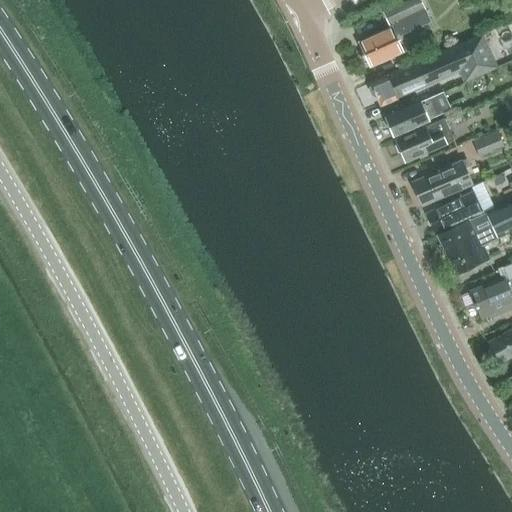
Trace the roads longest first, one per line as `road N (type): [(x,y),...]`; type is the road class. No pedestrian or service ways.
road 1 (primary): [(268,511),(156,291),(0,29)]
road 2 (tertiary): [(511,448),(407,265),(304,24)]
road 3 (unclassified): [(183,511),(0,171)]
